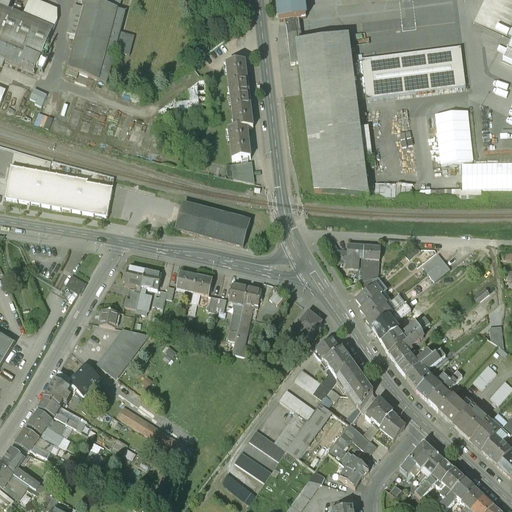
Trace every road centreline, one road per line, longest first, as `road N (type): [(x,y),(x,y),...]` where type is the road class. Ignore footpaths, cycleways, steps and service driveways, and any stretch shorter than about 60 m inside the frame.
road 1 (secondary): [(258,0),(282,206),(294,243)]
road 2 (residential): [(123,244),(0,439)]
road 3 (secondary): [(304,259),(384,382),(426,426)]
road 4 (residential): [(294,243),(311,233),(496,242)]
road 5 (secondary): [(123,244),(290,268),(304,259)]
road 6 (secondary): [(0,221),(123,244)]
